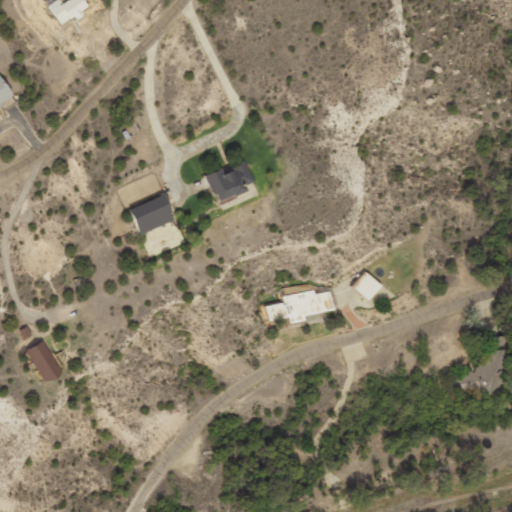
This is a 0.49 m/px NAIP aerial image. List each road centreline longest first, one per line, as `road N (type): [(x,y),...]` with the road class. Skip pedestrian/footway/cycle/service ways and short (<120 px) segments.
road 1 (residential): [(147,511),(214,420),(266,379),(294,363),(413,334),(511,292)]
road 2 (residential): [(0,185),(16,184),(73,143),(205,0)]
road 3 (residential): [(321,358),(314,441),(365,470)]
